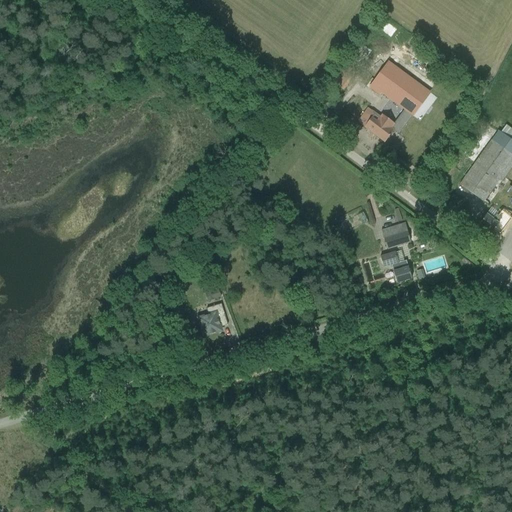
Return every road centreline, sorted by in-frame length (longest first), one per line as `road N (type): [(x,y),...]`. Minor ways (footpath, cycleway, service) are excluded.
road 1 (tertiary): [(0,422),(511,276)]
road 2 (unclassified): [(511,276),(306,119)]
road 3 (track): [(306,119),(124,0)]
